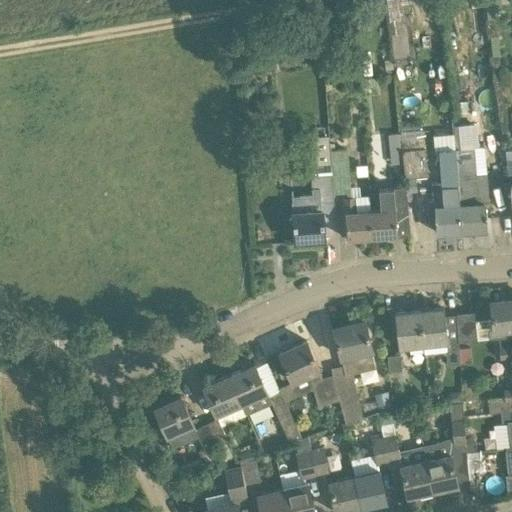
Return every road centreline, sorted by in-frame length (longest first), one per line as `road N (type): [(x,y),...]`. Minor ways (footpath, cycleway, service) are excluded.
road 1 (residential): [(182,344),(368,272),(511,264)]
road 2 (track): [(261,0),(0,48)]
road 3 (residential): [(158,511),(95,389)]
